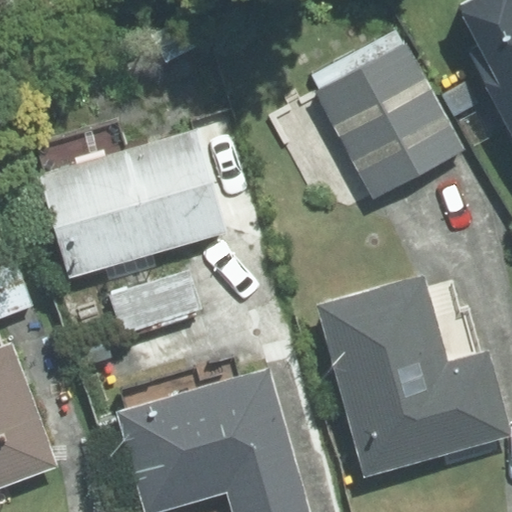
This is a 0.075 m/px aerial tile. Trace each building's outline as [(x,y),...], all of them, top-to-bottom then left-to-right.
[(511,0),(460,0),(511,100),(511,0)] [(415,35),(320,84),(376,191),(471,142),(415,35)] [(206,119),(45,162),(74,269),(117,257),(133,284),(110,290),(122,330),(207,304),(196,265),(163,272),(160,246),(235,226),(206,119)] [(20,239),(0,245),(0,314),(40,301),(20,239)] [(430,263),(325,291),(372,468),(511,431),(511,398),(496,339),(453,351),(430,263)] [(20,335),(0,341),(0,481),(63,460),(20,335)] [(319,511),(275,355),(122,398),(153,507),(233,484),(240,511),(319,511)]
